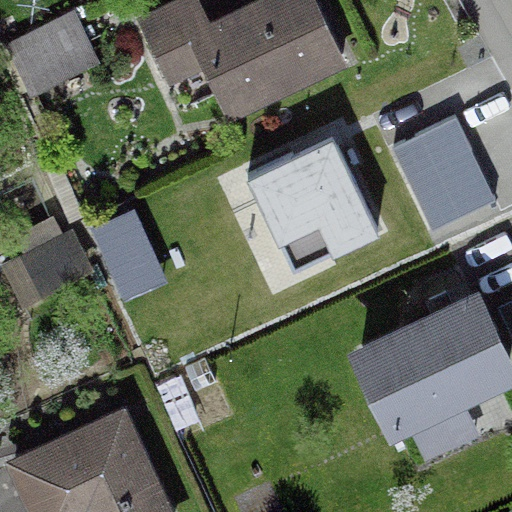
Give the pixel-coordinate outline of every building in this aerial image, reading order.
[(308,0),(259,0),(203,27),(190,0),(182,0),(137,22),(164,77),(199,60),(225,115),(338,61),(308,0)] [(88,59),(66,15),(8,44),(30,88),(88,59)] [(332,125),(235,169),(283,275),(381,231),(332,125)] [(22,257),(1,268),(17,302),(39,291),(38,290),(74,271),(58,240),(22,257)] [(504,371),(470,299),(356,352),(390,424),(504,371)] [(162,511),(117,413),(11,462),(33,511),(162,511)]
